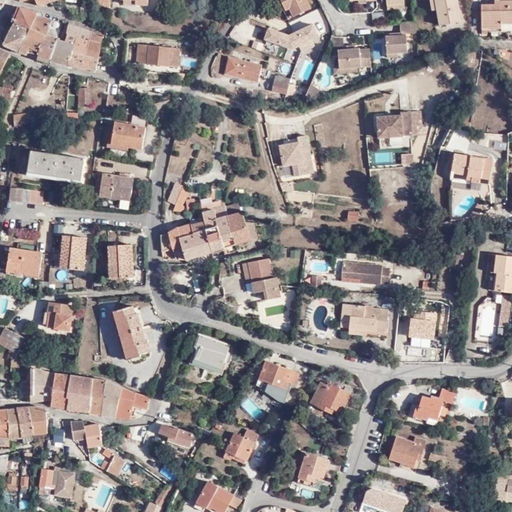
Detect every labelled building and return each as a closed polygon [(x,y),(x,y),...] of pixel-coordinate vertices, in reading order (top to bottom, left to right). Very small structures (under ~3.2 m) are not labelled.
[(93,0),(92,8),(104,11),(106,0),(93,0)] [(118,0),(118,5),(120,5),(132,6),(132,11),(143,12),(143,0),(118,0)] [(306,0),(280,0),(285,10),(289,9),(293,16),(310,9),(306,0)] [(435,0),(436,8),(439,23),(459,20),(448,0),(435,0)] [(448,0),(459,20),(460,20),(456,0),(448,0)] [(511,0),(497,0),(497,3),(494,3),(481,3),(480,30),(511,30),(511,0)] [(21,10),(15,23),(30,30),(36,16),(37,14),(21,10)] [(373,21),(385,20),(384,13),(373,13),(373,21)] [(36,16),(30,30),(46,36),(46,35),(52,21),(36,16)] [(7,38),(4,44),(3,46),(20,52),(21,49),(30,30),(15,23),(11,31),(10,30),(6,38),(7,38)] [(74,45),(68,64),(72,66),(79,41),(88,44),(91,32),(69,25),(65,35),(66,36),(64,41),(74,45)] [(291,38),(267,28),(259,46),(302,65),(318,28),(309,25),(306,32),(296,27),(291,38)] [(415,25),(399,26),(399,38),(385,39),(386,56),(397,56),(406,55),(406,37),(415,37),(415,25)] [(21,49),(20,52),(27,55),(28,52),(38,56),(46,36),(30,30),(21,49)] [(72,66),(94,71),(101,42),(102,36),(91,32),(88,44),(79,41),(72,66)] [(38,56),(37,59),(48,63),(50,60),(57,39),(46,35),(46,36),(38,56)] [(57,39),(50,60),(68,64),(74,45),(64,41),(57,39)] [(338,42),(332,46),(332,54),(337,54),(337,52),(342,52),(342,41),(338,42)] [(168,63),(177,65),(179,50),(139,44),(136,63),(167,68),(168,63)] [(9,54),(0,49),(0,68),(1,70),(9,54)] [(354,70),(370,69),(369,52),(358,52),(358,51),(342,52),(337,52),(337,54),(338,67),(338,70),(354,70)] [(257,83),(261,66),(228,58),(224,75),(257,83)] [(338,70),(338,67),(333,67),(334,75),(354,74),(354,70),(338,70)] [(374,78),(384,74),(382,69),(372,73),(374,78)] [(273,83),(288,86),(289,79),(274,76),(273,83)] [(285,96),(288,86),(273,83),(270,92),(285,96)] [(12,86),(2,84),(2,86),(1,86),(1,87),(0,87),(0,97),(9,99),(12,86)] [(315,100),(322,97),(313,88),(310,95),(310,102),(315,100)] [(107,111),(117,111),(117,97),(107,97),(107,111)] [(400,113),(400,117),(376,119),(378,139),(410,137),(409,113),(400,113)] [(12,115),(14,126),(16,125),(16,137),(29,136),(32,135),(30,124),(29,114),(12,115)] [(41,122),(30,124),(32,135),(44,132),(41,122)] [(111,123),(108,145),(125,147),(141,150),(144,128),(111,123)] [(277,144),(285,179),(315,173),(307,137),(277,144)] [(76,154),(24,147),(21,169),(73,175),(76,154)] [(366,150),(367,159),(377,158),(377,149),(366,150)] [(452,154),(449,173),(470,176),(470,180),(470,182),(487,184),(490,160),(452,154)] [(98,197),(108,198),(109,196),(128,198),(131,179),(101,174),(98,197)] [(210,187),(211,199),(226,198),(225,186),(210,187)] [(7,199),(41,203),(42,190),(9,187),(7,199)] [(177,202),(182,190),(174,187),(166,205),(175,208),(175,207),(177,202)] [(313,203),(315,194),(292,189),(290,199),(313,203)] [(187,196),(182,190),(177,202),(182,205),(187,196)] [(187,211),(195,211),(194,199),(186,200),(187,211)] [(218,202),(199,207),(201,214),(212,211),(212,209),(219,207),(218,202)] [(237,205),(224,208),(226,216),(240,213),(237,205)] [(224,208),(224,206),(219,207),(212,209),(212,211),(201,214),(203,222),(204,222),(206,231),(217,228),(219,234),(231,231),(226,216),(224,208)] [(479,206),(476,206),(468,217),(480,215),(479,206)] [(231,231),(235,245),(249,241),(244,223),(241,212),(240,213),(226,216),(231,231)] [(355,223),(356,214),(347,213),(346,222),(355,223)] [(185,260),(212,252),(206,231),(204,222),(203,222),(190,225),(193,235),(179,239),(181,246),(185,259),(185,260)] [(244,223),(249,241),(253,240),(251,235),(254,234),(251,224),(244,223)] [(251,235),(253,240),(264,237),(264,234),(267,234),(264,227),(261,228),(261,224),(251,224),(254,234),(251,235)] [(168,233),(160,235),(161,251),(181,246),(179,239),(193,235),(190,225),(177,229),(168,233)] [(212,252),(223,249),(219,234),(217,228),(206,231),(212,252)] [(223,249),(235,245),(231,231),(219,234),(223,249)] [(90,238),(68,234),(61,266),(84,270),(90,238)] [(128,264),(132,263),(130,246),(106,248),(109,280),(129,278),(128,264)] [(44,253),(11,249),(9,272),(41,276),(44,253)] [(219,260),(218,275),(230,272),(227,258),(219,260)] [(266,262),(264,260),(246,264),(250,283),(252,294),(262,292),(271,290),(266,262)] [(267,260),(264,260),(266,262),(271,290),(262,292),(264,301),(278,298),(274,279),(271,279),(267,260)] [(508,299),(509,288),(505,287),(505,281),(509,281),(510,276),(511,276),(511,263),(486,261),(485,287),(489,287),(489,297),(508,299)] [(380,268),(380,265),(341,262),(340,277),(359,279),(359,282),(378,283),(379,282),(386,283),(387,268),(380,268)] [(250,283),(246,264),(241,265),(245,284),(250,283)] [(321,285),(322,277),(313,276),(312,283),(321,285)] [(284,318),(291,320),(294,303),(288,301),(284,318)] [(491,301),(490,308),(490,309),(496,310),(494,333),(502,334),(506,309),(507,302),(491,301)] [(66,329),(67,323),(68,316),(72,317),(73,307),(49,304),(48,313),(50,314),(49,327),(66,329)] [(348,308),(350,306),(340,305),(337,328),(346,329),(348,308)] [(369,309),(350,306),(348,308),(346,329),(362,331),(383,333),(385,322),(383,322),(384,312),(369,310),(369,309)] [(136,323),(131,308),(113,314),(129,362),(143,357),(142,355),(152,351),(149,343),(146,343),(138,322),(136,323)] [(23,363),(30,364),(32,353),(17,349),(23,339),(3,328),(0,333),(0,344),(15,354),(15,361),(23,363)] [(218,378),(227,348),(195,339),(186,369),(218,378)] [(23,363),(15,361),(15,369),(16,370),(19,366),(23,366),(23,363)] [(295,385),(299,374),(265,361),(258,380),(285,390),(287,383),(295,385)] [(55,375),(48,374),(42,373),(30,369),(29,402),(51,400),(55,375)] [(72,376),(55,375),(51,400),(50,407),(67,410),(72,376)] [(82,377),(72,376),(67,410),(76,412),(82,377)] [(88,378),(82,377),(76,412),(82,413),(89,414),(94,379),(88,378)] [(107,381),(94,379),(89,414),(101,415),(107,381)] [(121,389),(107,381),(101,415),(109,416),(114,418),(121,389)] [(309,403),(316,407),(319,402),(332,409),(340,413),(350,394),(328,382),(326,385),(319,382),(309,403)] [(134,395),(121,389),(114,418),(119,419),(129,420),(132,406),(140,409),(146,410),(150,398),(134,393),(134,394),(134,395)] [(414,416),(428,421),(430,417),(438,419),(443,401),(454,403),(457,393),(442,389),(439,398),(431,396),(430,400),(422,397),(420,406),(418,405),(414,416)] [(255,391),(243,403),(256,416),(268,404),(261,396),(255,391)] [(319,402),(316,407),(330,414),(332,409),(319,402)] [(30,408),(32,435),(46,433),(46,418),(45,410),(38,407),(30,408)] [(171,417),(173,411),(161,407),(159,413),(171,417)] [(17,409),(21,437),(32,435),(30,408),(17,409)] [(7,410),(9,439),(21,437),(17,409),(13,409),(7,410)] [(0,411),(0,438),(9,439),(7,410),(0,411)] [(430,417),(428,421),(428,423),(436,425),(438,419),(430,417)] [(81,423),(70,422),(72,441),(82,440),(83,449),(87,448),(84,428),(81,423)] [(84,428),(87,448),(101,446),(98,425),(84,428)] [(190,448),(195,435),(175,428),(175,429),(163,425),(159,434),(175,440),(174,442),(190,448)] [(226,451),(225,452),(246,461),(258,435),(246,429),(242,437),(233,434),(230,440),(224,438),(219,447),(226,451)] [(61,443),(61,430),(51,430),(50,442),(61,443)] [(412,467),(415,459),(417,453),(421,455),(425,440),(415,437),(413,442),(395,437),(388,459),(412,467)] [(114,454),(107,450),(103,455),(111,461),(114,454)] [(246,461),(225,452),(223,457),(230,461),(231,459),(244,465),(246,461)] [(443,464),(445,457),(431,453),(428,459),(443,464)] [(105,472),(114,478),(124,461),(114,454),(111,461),(109,464),(105,472)] [(305,454),(297,477),(308,481),(310,474),(315,476),(321,478),(327,461),(305,454)] [(103,461),(99,468),(105,472),(109,464),(103,461)] [(42,469),(39,487),(53,489),(52,495),(69,497),(73,473),(42,469)] [(12,490),(15,474),(7,473),(5,486),(10,487),(9,490),(12,490)] [(308,481),(297,477),(295,483),(310,488),(315,476),(310,474),(308,481)] [(26,488),(27,477),(20,477),(19,488),(26,488)] [(378,487),(381,481),(371,478),(369,484),(378,487)] [(511,480),(499,478),(497,489),(509,491),(511,491),(511,480)] [(388,483),(381,481),(378,487),(386,490),(388,483)] [(223,511),(227,505),(233,496),(208,482),(197,502),(205,507),(207,508),(208,505),(219,511),(223,511)] [(161,485),(153,503),(160,508),(162,509),(170,492),(161,485)] [(465,496),(467,488),(455,485),(453,492),(465,496)] [(302,489),(301,495),(313,499),(314,493),(302,489)] [(509,491),(497,489),(496,498),(508,500),(509,491)] [(386,511),(387,509),(392,510),(396,497),(386,493),(384,499),(364,493),(358,511),(386,511)] [(240,501),(233,496),(227,505),(234,509),(240,501)] [(205,507),(197,502),(194,505),(203,511),(205,507)] [(150,511),(153,505),(148,503),(143,511),(150,511)]
